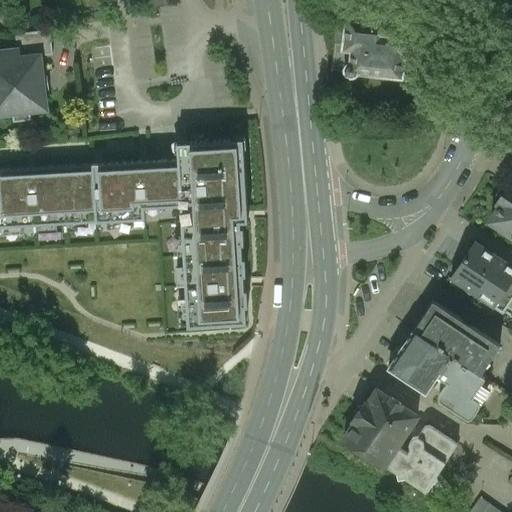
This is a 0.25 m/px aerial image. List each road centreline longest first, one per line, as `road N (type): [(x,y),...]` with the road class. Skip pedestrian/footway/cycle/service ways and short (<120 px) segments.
road 1 (secondary): [(268,0),(293,228),(288,325),(262,419),(222,511)]
road 2 (secondary): [(256,511),(320,346),(323,260)]
road 3 (residential): [(490,0),(479,94),(447,189)]
road 4 (secondary): [(316,178),(299,0)]
road 5 (residential): [(323,260),(407,238),(447,189)]
road 6 (residential): [(447,189),(380,208),(356,204),(316,178)]
road 7 (unknown): [(148,116),(16,148)]
